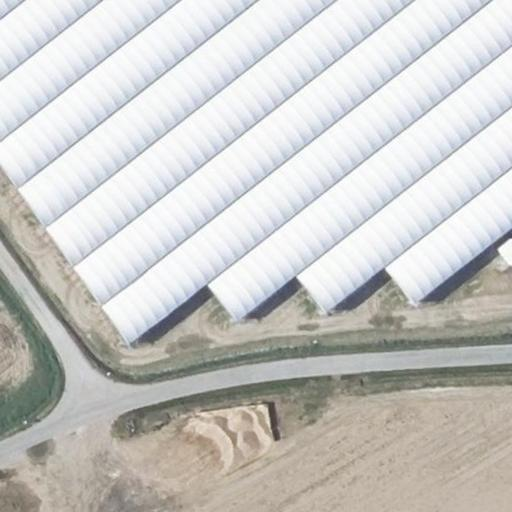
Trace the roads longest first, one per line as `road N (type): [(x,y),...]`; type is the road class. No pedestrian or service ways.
road 1 (unclassified): [(97,393),(245,362),(511,344)]
road 2 (unclassified): [(0,256),(97,393)]
